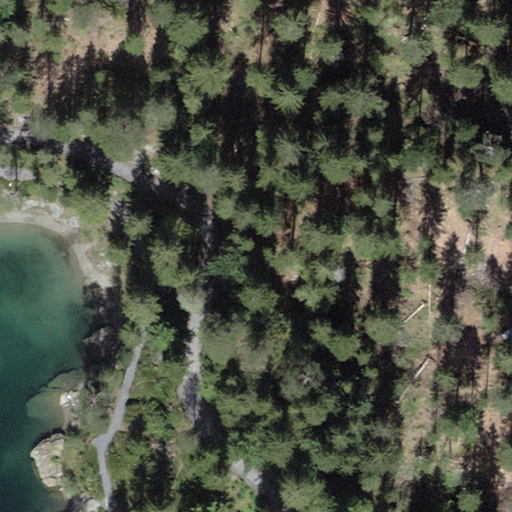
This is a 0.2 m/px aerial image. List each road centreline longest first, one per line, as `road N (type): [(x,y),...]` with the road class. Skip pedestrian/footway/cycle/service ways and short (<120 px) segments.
road 1 (track): [(283,511),(223,451),(198,407),(193,322),(208,254),(194,207)]
road 2 (track): [(0,137),(96,154),(194,207)]
